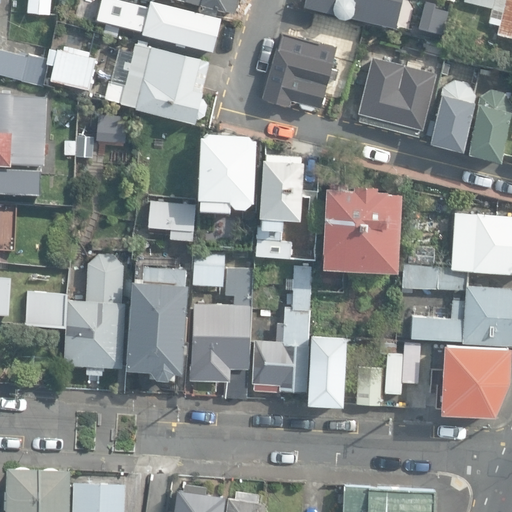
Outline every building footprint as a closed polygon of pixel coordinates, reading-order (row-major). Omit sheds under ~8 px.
[(53,0),(26,0),(26,12),(52,14),(53,0)] [(223,17),(150,0),(105,0),(104,6),(133,13),(129,30),(215,51),(223,17)] [(240,0),(182,0),(237,13),(240,0)] [(404,0),(298,0),(298,5),(397,29),(404,0)] [(425,0),(419,30),(437,34),(444,4),(425,0)] [(511,0),(505,0),(497,35),(511,38),(511,0)] [(338,47),(275,34),(261,97),(325,110),(338,47)] [(211,59),(136,42),(126,85),(110,81),(106,100),(197,121),(211,59)] [(97,58),(56,47),(48,79),(89,89),(97,58)] [(47,61),(0,49),(0,74),(42,84),(47,61)] [(437,75),(369,58),(356,114),(423,131),(437,75)] [(442,85),(427,142),(461,151),(476,94),(467,81),(454,77),(442,85)] [(479,95),(465,153),(499,161),(511,108),(511,103),(504,92),(492,88),(479,95)] [(44,96),(0,93),(0,191),(40,194),(44,96)] [(249,199),(256,141),(251,137),(205,133),(199,136),(196,198),(227,200),(231,207),(241,207),(249,199)] [(300,162),(265,160),(262,228),(282,229),(283,219),(297,220),(300,162)] [(353,193),(324,191),(319,265),(395,271),(401,195),(375,193),(374,186),(353,184),(353,193)] [(193,200),(149,198),(148,229),(169,230),(169,238),(191,239),(193,200)] [(511,212),(454,207),(452,266),(511,267),(511,212)] [(255,233),(254,253),(294,255),(296,235),(255,233)] [(81,296),(68,297),(64,357),(117,361),(122,299),(116,299),(118,262),(109,252),(94,251),(84,260),(81,296)] [(221,285),(223,255),(192,253),(190,283),(221,285)] [(141,278),(129,277),(122,363),(148,365),(150,373),(169,375),(176,370),(180,370),(185,266),(141,264),(141,278)] [(511,340),(511,285),(465,284),(466,271),(404,264),(404,285),(451,290),(450,318),(413,316),(412,335),(511,340)] [(225,304),(190,302),(184,382),(228,385),(230,365),(246,366),(253,268),(227,266),(225,304)] [(303,390),(310,268),(293,267),(291,305),(285,305),(284,323),(277,322),(276,340),(254,339),(251,387),(303,390)] [(61,325),(62,293),(27,291),(25,324),(61,325)] [(345,338),(310,336),(307,404),(342,406),(345,338)] [(511,382),(511,346),(446,341),(439,406),(500,414),(511,382)] [(386,363),(358,362),(356,401),(385,402),(386,363)] [(58,511),(61,470),(3,467),(0,511),(58,511)] [(119,511),(121,485),(70,483),(69,511),(119,511)] [(218,511),(222,491),(173,483),(169,511),(218,511)] [(436,511),(437,488),(345,485),(344,511),(436,511)] [(263,511),(266,495),(222,491),(218,511),(263,511)]
